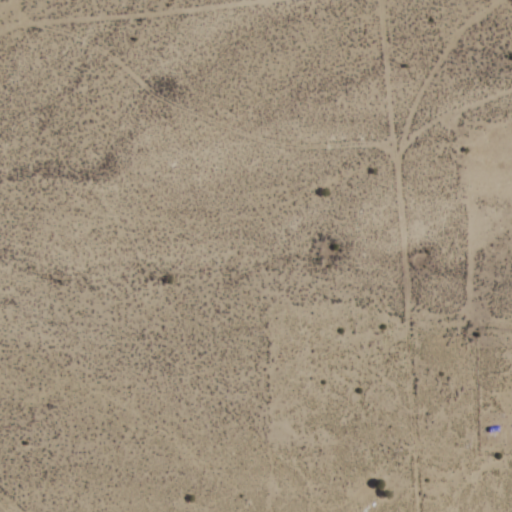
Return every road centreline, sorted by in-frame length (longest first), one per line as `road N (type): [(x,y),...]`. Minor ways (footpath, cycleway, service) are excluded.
road 1 (track): [(378,0),(461,511)]
road 2 (track): [(506,119),(497,75),(509,0)]
